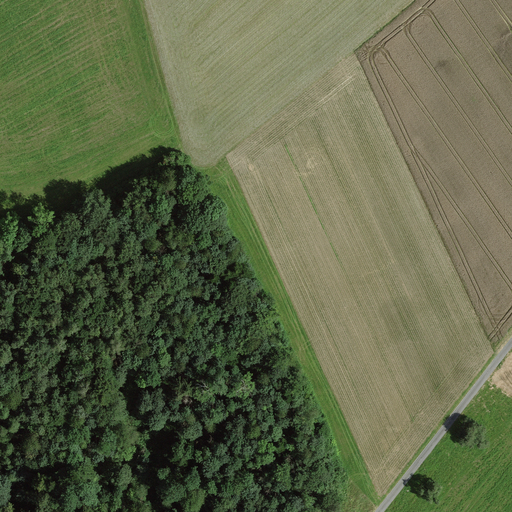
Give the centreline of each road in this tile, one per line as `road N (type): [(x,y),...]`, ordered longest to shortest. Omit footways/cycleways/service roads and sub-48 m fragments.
road 1 (unclassified): [(374,511),(511,337)]
road 2 (track): [(41,511),(32,450),(0,384)]
